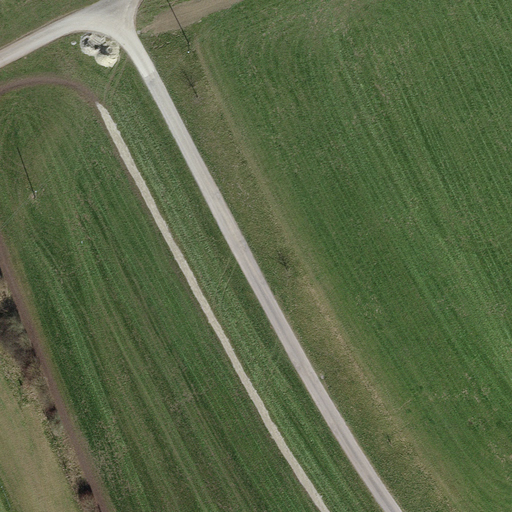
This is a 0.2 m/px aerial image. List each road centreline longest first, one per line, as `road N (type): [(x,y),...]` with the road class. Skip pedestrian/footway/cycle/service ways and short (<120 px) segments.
road 1 (track): [(117,0),(293,347),(396,511)]
road 2 (track): [(0,60),(104,0)]
